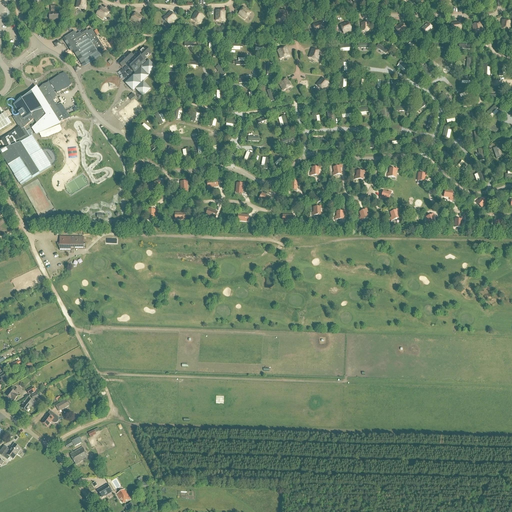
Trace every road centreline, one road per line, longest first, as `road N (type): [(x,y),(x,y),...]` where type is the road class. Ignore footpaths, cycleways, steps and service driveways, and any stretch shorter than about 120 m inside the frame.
road 1 (track): [(30,238),(110,401),(106,418),(48,446)]
road 2 (residential): [(98,511),(48,446),(0,410)]
